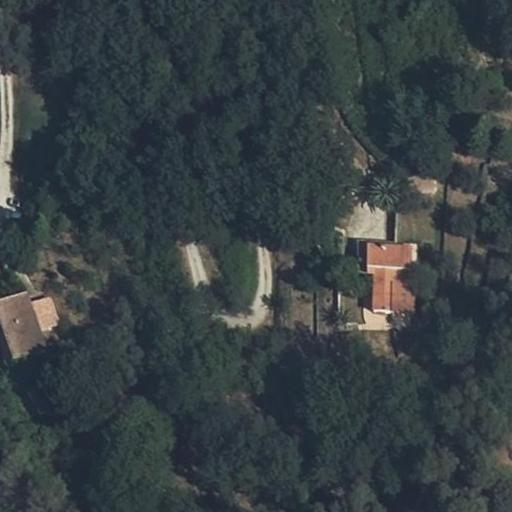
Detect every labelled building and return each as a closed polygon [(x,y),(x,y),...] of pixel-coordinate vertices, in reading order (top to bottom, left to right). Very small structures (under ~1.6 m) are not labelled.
[(434,184),(413,184),(413,197),(435,197),(434,184)] [(391,288),(411,288),(412,211),(393,212),(393,244),(393,251),(366,251),(366,276),(371,276),(371,317),(391,317),(391,288)] [(359,316),(371,317),(371,276),(366,276),(366,251),(366,244),(359,244),(359,316)] [(415,288),(411,288),(391,288),(391,317),(414,317),(415,288)] [(44,355),(37,335),(29,311),(25,301),(0,309),(0,327),(13,365),(44,355)] [(29,311),(37,335),(57,328),(48,304),(29,311)] [(61,407),(49,385),(29,396),(41,419),(61,407)]
